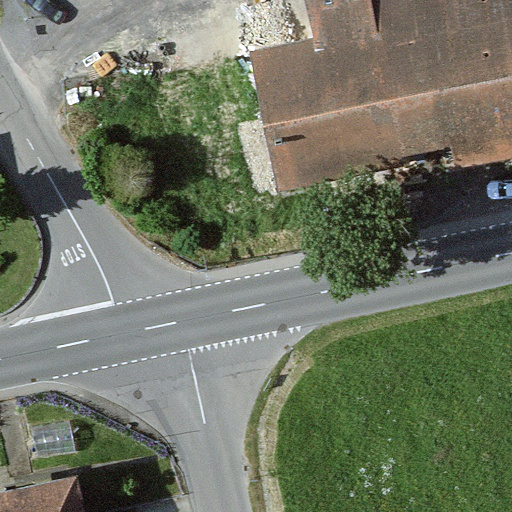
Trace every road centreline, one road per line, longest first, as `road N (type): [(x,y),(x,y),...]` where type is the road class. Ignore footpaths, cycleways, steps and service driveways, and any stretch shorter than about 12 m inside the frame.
road 1 (secondary): [(511,251),(163,322)]
road 2 (tertiary): [(0,68),(163,322)]
road 3 (unclassified): [(163,322),(236,511)]
road 4 (secondary): [(163,322),(0,356)]
